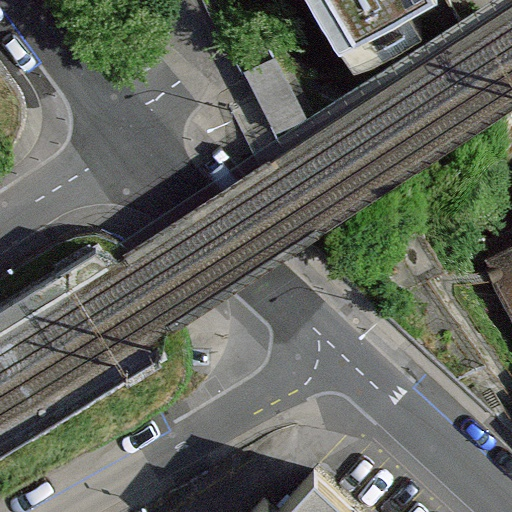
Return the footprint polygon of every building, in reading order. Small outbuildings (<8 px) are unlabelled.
[(341,0),(354,22),(382,44),(433,14),(444,34),(461,21),(446,0),(341,0)] [(278,61),(248,76),(277,133),(307,118),(278,61)] [(472,264),(511,237),(511,142),(427,200),(472,264)] [(511,332),(511,237),(472,264),(511,332)] [(355,511),(315,475),(280,511),(275,511),(265,502),(255,511),(355,511)]
